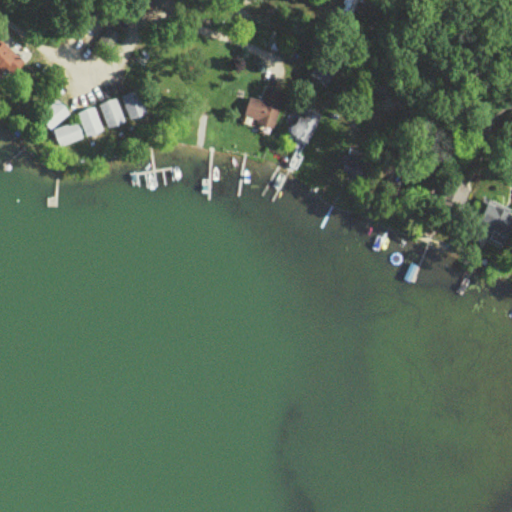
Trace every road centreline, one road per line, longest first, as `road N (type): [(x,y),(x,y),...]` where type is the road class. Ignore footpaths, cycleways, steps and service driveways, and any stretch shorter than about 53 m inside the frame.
road 1 (residential): [(511,92),(469,109),(425,100),(393,82),(362,49)]
road 2 (residential): [(0,16),(47,51),(63,51),(86,24),(138,0)]
